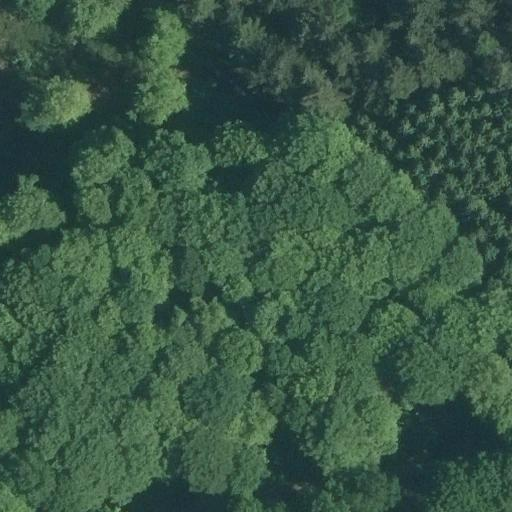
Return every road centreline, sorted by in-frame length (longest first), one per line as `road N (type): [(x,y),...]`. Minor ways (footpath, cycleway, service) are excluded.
road 1 (track): [(511,452),(177,511)]
road 2 (track): [(0,197),(92,0)]
